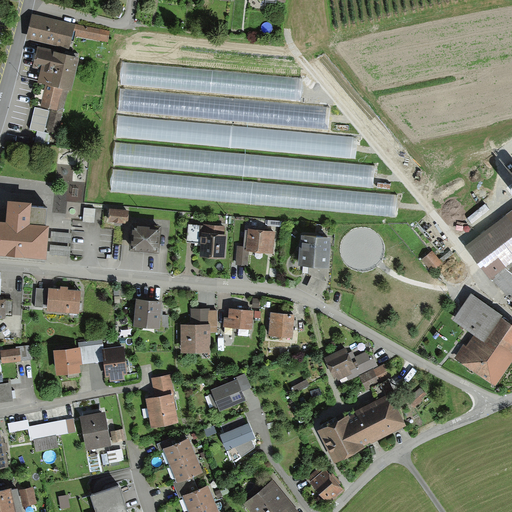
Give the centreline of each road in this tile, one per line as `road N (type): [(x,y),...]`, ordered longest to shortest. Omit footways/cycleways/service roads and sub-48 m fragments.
road 1 (residential): [(0,263),(275,289),(476,392),(489,408)]
road 2 (residential): [(489,408),(373,467),(331,511)]
road 3 (residential): [(28,1),(127,25),(131,0)]
